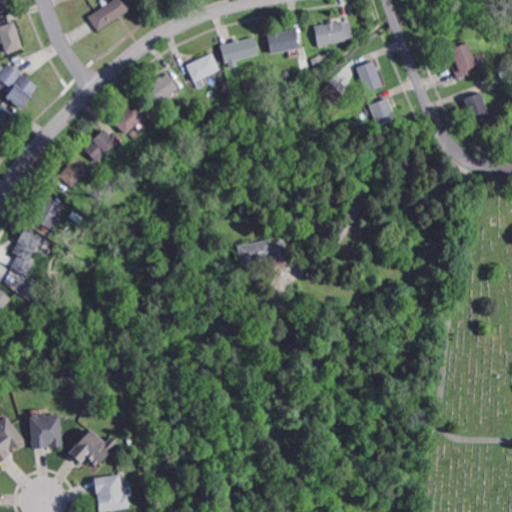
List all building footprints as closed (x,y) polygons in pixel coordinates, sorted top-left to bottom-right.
[(0,11),(0,0),(9,0),(12,7),(0,11)] [(100,30),(89,15),(110,0),(131,0),(135,6),(100,30)] [(319,46),(315,24),(343,19),(346,38),(326,42),(326,45),(319,46)] [(7,52),(0,31),(0,25),(16,20),(24,46),(7,52)] [(271,52),(268,32),(296,27),(299,47),(271,52)] [(232,60),(228,43),(256,35),(260,53),(232,60)] [(457,78),(450,59),(455,57),(451,47),(469,41),(480,69),(457,78)] [(196,80),(188,64),(213,51),(221,68),(196,80)] [(511,63),(505,66),(503,61),(511,57),(511,60),(511,63)] [(367,92),(357,66),(376,59),(385,85),(367,92)] [(11,88),(0,79),(0,71),(7,63),(21,73),(11,88)] [(155,106),(143,90),(168,71),(180,86),(155,106)] [(504,80),(502,74),(508,72),(510,79),(504,80)] [(22,107),(7,97),(23,74),(38,85),(22,107)] [(332,104),(320,92),(332,80),(344,92),(332,104)] [(474,119),(465,97),(482,90),(491,112),(474,119)] [(380,130),(370,103),(390,96),(400,122),(380,130)] [(127,133),(114,119),(135,100),(147,113),(127,133)] [(0,134),(0,102),(15,112),(0,134)] [(98,161),(84,146),(105,127),(119,141),(98,161)] [(73,186),(60,174),(77,153),(91,165),(73,186)] [(59,215),(61,216),(58,220),(56,219),(51,229),(34,220),(37,214),(35,213),(38,208),(40,209),(46,197),(63,206),(59,215)] [(29,275),(12,267),(20,253),(13,250),(27,225),(43,234),(30,258),(36,262),(29,275)] [(272,240),(285,238),(290,261),(276,264),(274,257),(242,263),(239,244),(272,238),(272,240)] [(36,303),(41,295),(37,293),(42,284),(30,276),(20,293),(36,303)] [(0,286),(13,299),(0,312),(0,286)] [(268,303),(294,299),(296,314),(263,320),(260,306),(257,307),(255,293),(266,291),(268,303)] [(161,331),(159,320),(169,318),(171,329),(161,331)] [(46,417),(61,415),(64,446),(53,448),(52,445),(49,445),(50,448),(34,450),(31,418),(33,416),(37,416),(39,417),(43,417),(43,415),(46,415),(46,417)] [(19,449),(18,447),(12,452),(11,451),(9,452),(12,455),(0,464),(0,422),(7,417),(27,442),(19,449)] [(101,440),(104,442),(104,443),(105,444),(111,437),(119,443),(97,469),(89,462),(90,461),(86,458),(80,465),(68,454),(89,430),(101,440)] [(125,498),(129,497),(131,509),(112,511),(99,511),(95,479),(121,475),(123,483),(124,484),(125,488),(123,489),(125,498)]
